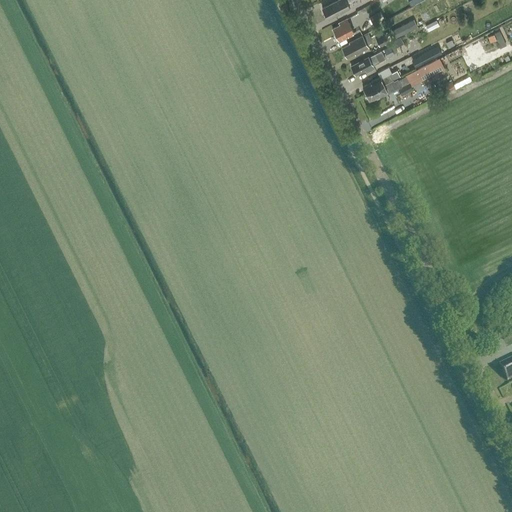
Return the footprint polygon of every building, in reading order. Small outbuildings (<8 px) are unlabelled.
[(328,20),(350,8),(347,3),(353,0),(338,0),(322,9),(328,20)] [(373,25),(384,19),(380,12),(370,19),(373,25)] [(451,14),(452,23),(461,22),(460,13),(451,14)] [(352,34),(354,33),(347,19),(339,24),(340,25),(332,29),(338,41),(348,36),(348,37),(352,35),(352,34)] [(417,27),(413,19),(392,31),(396,38),(417,27)] [(501,49),(506,46),(499,31),(487,37),(491,43),(497,40),(501,49)] [(379,47),(391,41),(387,33),(375,39),(379,47)] [(361,52),(369,48),(362,36),(349,43),(349,44),(342,48),(347,58),(354,54),(356,57),(362,54),(361,52)] [(394,54),(391,47),(384,50),(388,57),(394,54)] [(422,64),(441,54),(438,47),(419,56),(422,64)] [(373,66),(379,63),(375,55),(369,58),(351,67),(355,75),(365,70),(366,73),(374,68),(373,66)] [(412,89),(410,85),(432,73),(433,75),(445,68),(440,59),(398,81),(398,79),(394,82),(393,80),(366,94),(370,101),(379,96),(380,97),(387,93),(387,94),(397,88),(401,95),(412,89)] [(390,74),(381,79),(379,77),(371,81),(372,82),(363,87),(366,94),(393,80),(400,77),(397,71),(392,73),(390,74)] [(452,82),(443,87),(446,93),(455,89),(452,82)] [(511,360),(499,367),(507,382),(511,379),(511,360)]
